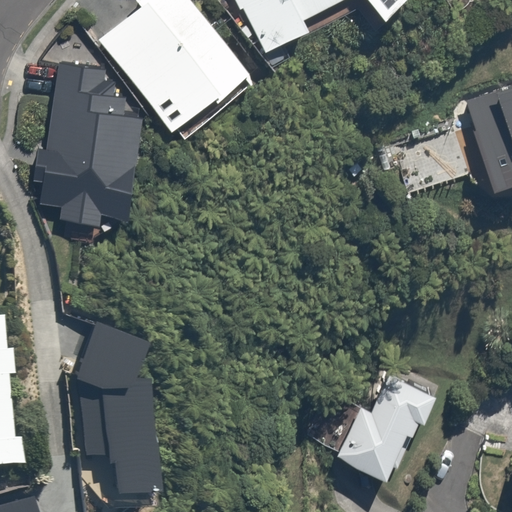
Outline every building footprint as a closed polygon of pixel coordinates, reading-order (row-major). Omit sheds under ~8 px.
[(252,74),(190,0),(133,0),(137,5),(93,41),(164,127),(172,120),(182,133),(252,74)] [(235,0),(238,6),(241,5),(263,47),(306,25),(301,15),(331,0),(364,0),(378,13),(392,0),(235,0)] [(101,65),(53,58),(45,143),(35,142),(29,203),(49,205),(48,216),(94,221),(95,209),(125,212),(135,111),(101,65)] [(511,77),(490,83),(492,92),(464,99),(465,105),(486,197),(511,195),(511,77)] [(0,462),(13,463),(12,432),(3,432),(2,375),(8,375),(7,345),(0,345),(0,462)] [(429,390),(380,368),(364,402),(353,398),(329,452),(378,473),(384,460),(390,463),(411,417),(416,419),(429,390)] [(34,511),(28,493),(0,501),(0,511),(34,511)]
